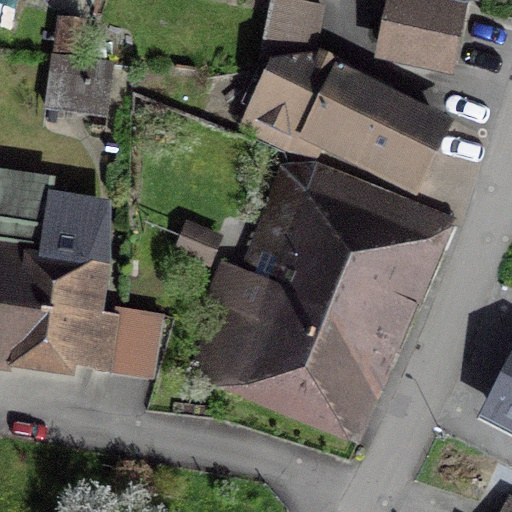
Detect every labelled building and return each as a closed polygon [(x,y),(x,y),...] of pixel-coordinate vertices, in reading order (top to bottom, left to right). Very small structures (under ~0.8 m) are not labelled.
[(312,163),(326,136),(414,183),(439,133),(331,78),(308,60),(318,12),(271,4),(268,65),(244,127),(312,163)] [(443,66),(455,19),(396,5),(385,52),(443,66)] [(74,70),(49,68),(44,117),(97,123),(102,73),(74,70)] [(416,299),(442,233),(289,174),(258,252),(289,263),(268,317),(239,306),(225,301),(197,371),(240,388),(243,380),(350,422),(401,293),(416,299)] [(37,275),(0,268),(0,379),(66,390),(68,379),(146,391),(156,330),(114,323),(112,332),(89,329),(107,214),(48,204),(37,275)] [(210,295),(225,301),(239,306),(251,277),(222,265),(210,295)] [(511,364),(489,411),(511,422),(511,364)]
